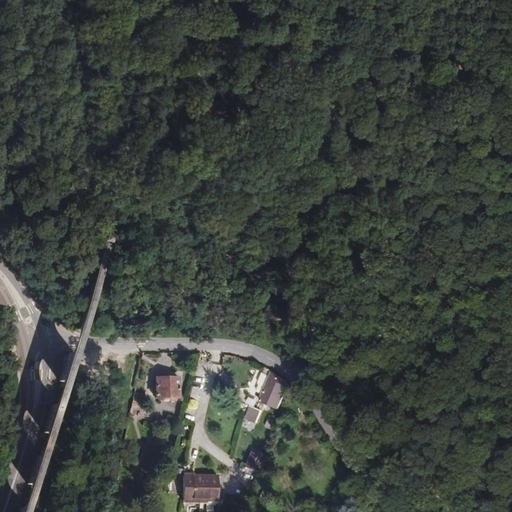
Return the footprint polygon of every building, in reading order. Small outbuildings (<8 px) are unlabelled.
[(105,264),(101,269),(111,272),(113,267),(105,264)] [(148,322),(135,322),(135,335),(148,335),(148,322)] [(283,378),(272,371),(266,386),(260,400),(277,407),(286,383),(283,378)] [(179,395),(178,375),(155,375),(155,396),(179,395)] [(260,400),(266,386),(261,384),(257,386),(253,397),(260,400)] [(146,400),(135,398),(132,413),(138,414),(143,415),(146,400)] [(245,419),(257,423),(261,409),(249,406),(245,419)] [(250,469),(256,472),(263,455),(256,452),(250,469)] [(195,479),(186,479),(186,499),(212,499),(213,474),(195,474),(195,479)]
